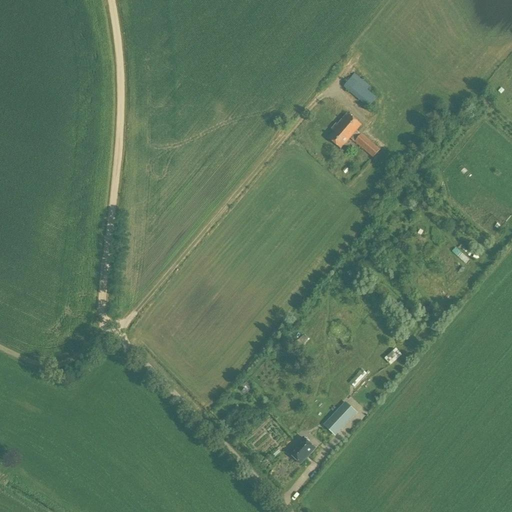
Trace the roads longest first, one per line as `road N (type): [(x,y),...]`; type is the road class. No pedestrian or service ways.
road 1 (track): [(104,0),(124,82),(103,308)]
road 2 (track): [(114,332),(298,120)]
road 3 (unclassified): [(289,511),(106,324),(103,308)]
road 4 (track): [(0,348),(51,366),(73,357),(106,324)]
